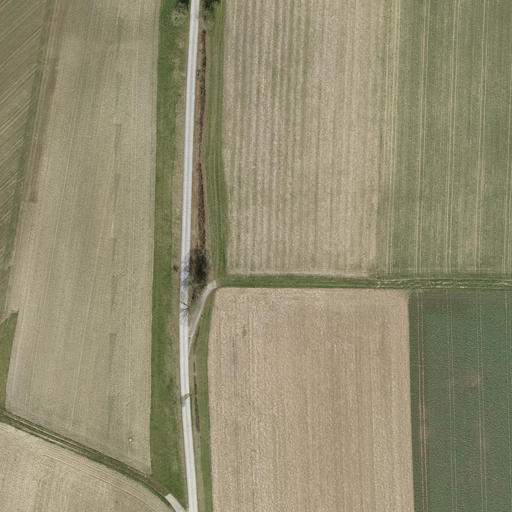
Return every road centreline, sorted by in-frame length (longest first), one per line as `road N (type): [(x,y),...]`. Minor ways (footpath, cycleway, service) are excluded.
road 1 (track): [(192,511),(184,278),(196,0)]
road 2 (track): [(184,351),(204,293),(217,282),(511,284)]
